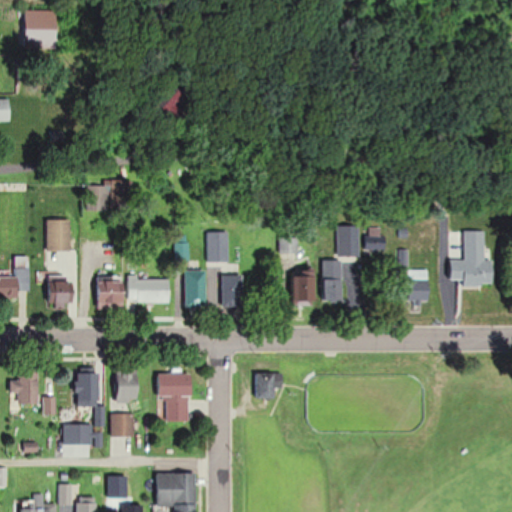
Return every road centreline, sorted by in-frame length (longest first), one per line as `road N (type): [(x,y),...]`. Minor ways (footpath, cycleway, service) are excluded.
road 1 (residential): [(511,338),(0,338)]
road 2 (residential): [(189,77),(153,113),(74,156),(0,166)]
road 3 (residential): [(216,511),(214,338)]
